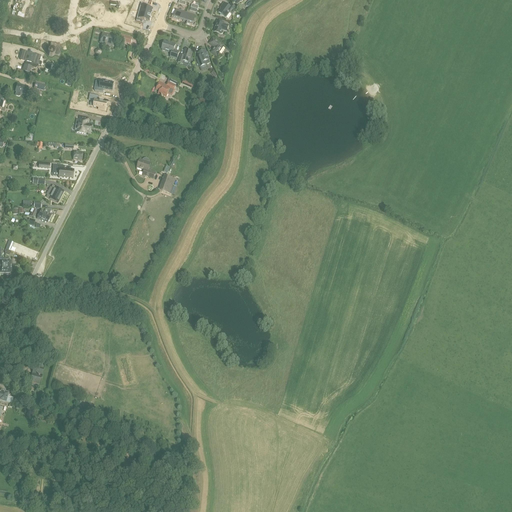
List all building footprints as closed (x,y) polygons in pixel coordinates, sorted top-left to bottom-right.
[(141,13),(151,16),(153,9),(147,8),(147,5),(141,3),(141,6),(143,7),(141,13)] [(230,12),(232,14),(237,9),(231,4),(229,7),(224,3),(220,9),(221,9),(219,13),(220,14),(220,15),(224,16),(226,18),(230,12)] [(184,20),(186,13),(176,10),(174,16),(172,16),(171,19),(179,21),(180,19),(184,20)] [(150,22),(151,16),(141,13),(139,19),(137,18),(136,21),(142,23),(143,20),(150,22)] [(196,16),(186,13),(184,20),(187,21),(186,24),(194,26),(196,23),(194,22),(196,16)] [(224,24),(224,23),(217,21),(214,32),(221,34),(222,34),(223,34),(223,33),(223,32),(223,31),(222,31),(222,30),(227,31),(229,26),(224,24)] [(113,46),(116,36),(103,33),(101,43),(113,46)] [(131,44),(133,37),(121,34),(119,41),(131,44)] [(215,47),(211,53),(216,56),(224,46),(213,38),(209,44),(215,47)] [(162,50),(163,51),(165,52),(166,51),(166,50),(168,51),(168,52),(171,53),(170,57),(177,59),(179,52),(174,50),(176,44),(170,42),(170,43),(164,41),(162,49),(162,50)] [(52,57),(54,55),(59,56),(61,46),(50,43),(49,50),(48,51),(47,54),(49,56),(52,57)] [(183,64),(184,61),(190,63),(191,59),(191,58),(193,52),(185,50),(183,56),(180,55),(178,62),(183,64)] [(198,53),(200,59),(197,61),(200,67),(206,65),(210,63),(209,60),(205,50),(198,53)] [(41,65),(42,63),(41,62),(40,62),(40,61),(39,60),(41,57),(23,52),(20,60),(21,60),(26,61),(26,62),(25,65),(23,71),(18,69),(17,73),(34,78),(34,77),(34,74),(30,72),(31,67),(35,68),(37,66),(38,65),(41,65)] [(162,96),(166,98),(169,90),(173,92),(176,86),(177,83),(172,80),(170,83),(168,83),(167,86),(160,83),(156,90),(160,92),(158,95),(162,97),(162,96)] [(112,91),(114,84),(101,81),(100,88),(96,87),(95,90),(94,90),(94,91),(103,93),(103,89),(112,91)] [(45,85),(35,83),(34,89),(43,91),(45,85)] [(19,97),(20,96),(21,93),(26,94),(28,87),(18,84),(16,92),(15,95),(16,96),(19,97)] [(106,111),(107,104),(103,103),(103,102),(100,102),(101,101),(98,100),(99,96),(90,95),(89,101),(95,102),(94,107),(99,108),(99,110),(106,111)] [(77,131),(77,133),(86,134),(86,132),(91,133),(91,131),(92,127),(92,126),(88,125),(89,119),(80,117),(79,120),(77,120),(76,124),(79,125),(77,131)] [(73,160),(76,161),(78,161),(82,161),(83,152),(74,152),(73,160)] [(149,162),(149,161),(149,160),(148,160),(147,159),(146,159),(145,159),(144,159),(144,160),(143,160),(143,161),(142,161),(140,160),(137,168),(144,170),(143,175),(154,179),(156,174),(147,170),(149,163),(149,162)] [(53,165),(53,172),(59,173),(59,177),(60,177),(59,178),(62,178),(62,177),(73,178),(73,170),(64,169),(64,166),(53,165)] [(175,180),(165,176),(160,191),(173,195),(176,188),(173,187),(175,180)] [(50,188),(49,191),(61,198),(64,192),(55,187),(53,186),(51,188),(50,188)] [(61,198),(49,191),(47,195),(48,195),(47,198),(49,199),(58,204),(61,198)] [(41,210),(39,214),(49,220),(52,215),(41,210)] [(49,220),(39,214),(37,218),(47,224),(49,220)] [(39,385),(44,368),(38,367),(34,366),(29,383),(39,385)] [(0,400),(6,402),(6,401),(8,397),(9,393),(1,391),(1,392),(0,392),(0,400)]
